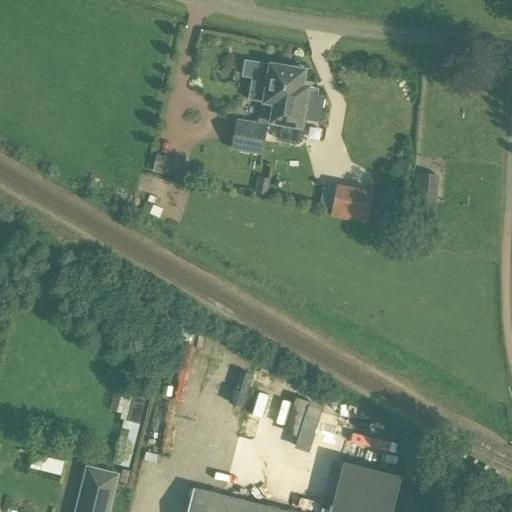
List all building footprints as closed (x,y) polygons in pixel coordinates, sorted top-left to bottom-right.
[(245,60),(242,77),(251,78),(248,99),(265,102),(275,104),(283,105),(287,83),(303,86),(305,71),(271,65),(272,64),(245,60)] [(275,104),(272,121),(283,123),(279,141),(298,144),(302,141),(306,119),(320,122),(324,95),(306,92),(307,87),(303,86),(287,83),(283,105),(275,104)] [(263,154),(267,126),(237,120),(232,148),(263,154)] [(157,156),(153,171),(184,177),(187,163),(157,156)] [(435,210),(439,175),(420,172),(416,208),(435,210)] [(267,194),(270,178),(257,176),(254,190),(239,187),(238,193),(254,196),(255,192),(267,194)] [(367,224),(373,190),(337,184),(331,218),(367,224)] [(159,218),(163,209),(145,201),(141,210),(159,218)] [(31,466),(63,474),(66,460),(35,452),(31,466)] [(392,511),(401,480),(343,466),(331,511),(392,511)] [(76,511),(108,511),(118,475),(87,467),(76,511)] [(287,511),(194,488),(187,511),(287,511)]
